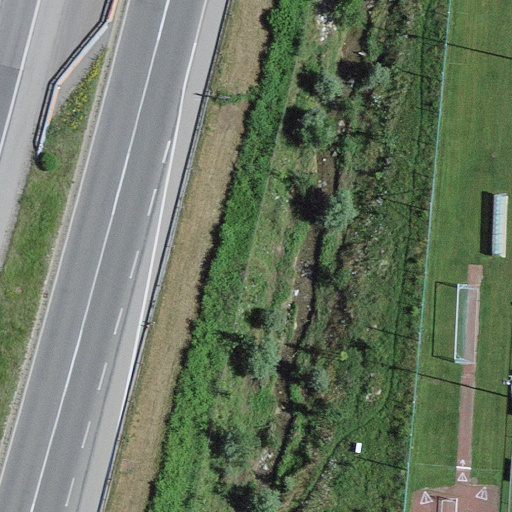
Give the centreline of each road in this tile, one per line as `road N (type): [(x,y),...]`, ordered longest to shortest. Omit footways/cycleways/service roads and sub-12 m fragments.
road 1 (track): [(357,0),(239,511)]
road 2 (motorway): [(71,364),(166,0)]
road 3 (motorway): [(19,511),(71,364)]
road 4 (motorway): [(39,511),(71,364)]
